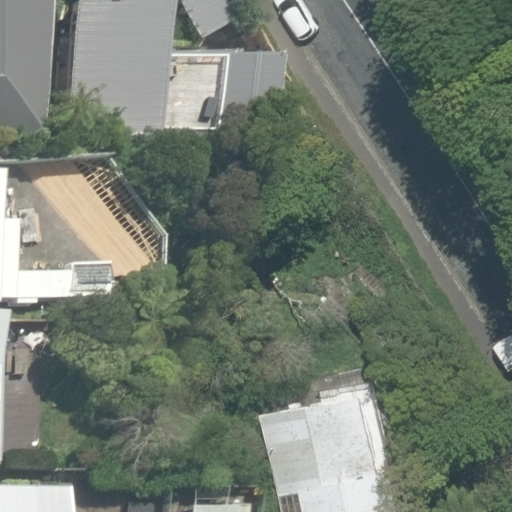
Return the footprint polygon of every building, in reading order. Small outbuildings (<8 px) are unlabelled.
[(0,0),(0,124),(17,125),(17,0),(0,0)] [(237,0),(169,0),(197,47),(248,17),(237,0)] [(147,7),(62,3),(56,139),(266,147),(270,66),(145,61),(147,7)] [(398,511),(379,385),(262,403),(277,497),(312,492),(315,511),(398,511)] [(0,511),(51,511),(51,487),(0,487),(0,511)]
